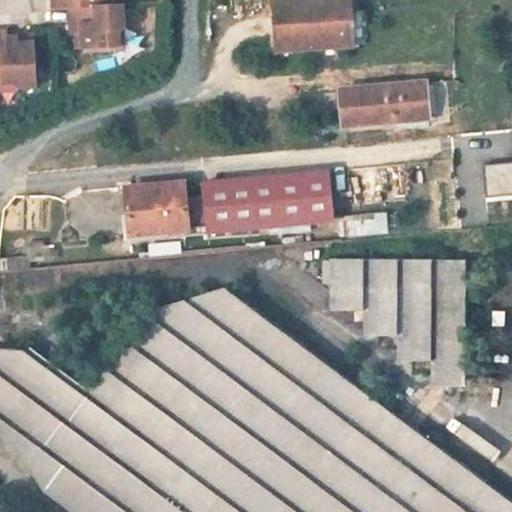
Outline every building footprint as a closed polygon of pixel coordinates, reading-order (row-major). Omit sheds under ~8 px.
[(47,0),(47,6),(65,6),(65,32),(70,32),(76,32),(76,46),(116,44),(116,30),(121,26),(119,1),(109,2),(108,0),(47,0)] [(352,45),(349,0),(296,0),(274,2),(278,50),(352,45)] [(0,87),(12,87),(13,86),(32,84),(30,38),(16,39),(15,34),(15,32),(4,33),(4,27),(0,26),(0,87)] [(427,119),(424,83),(342,90),(344,126),(427,119)] [(511,163),(484,165),(486,198),(511,195),(511,163)] [(333,223),(328,174),(203,185),(208,234),(333,223)] [(131,234),(188,229),(184,184),(126,189),(131,234)] [(390,233),(389,214),(345,217),(347,236),(390,233)] [(463,387),(464,262),(330,260),(330,311),(363,311),(364,336),(397,336),(397,362),(431,362),(432,387),(463,387)] [(0,425),(46,493),(71,511),(511,511),(511,505),(221,289),(146,312),(84,397),(21,350),(0,348),(0,425)]
